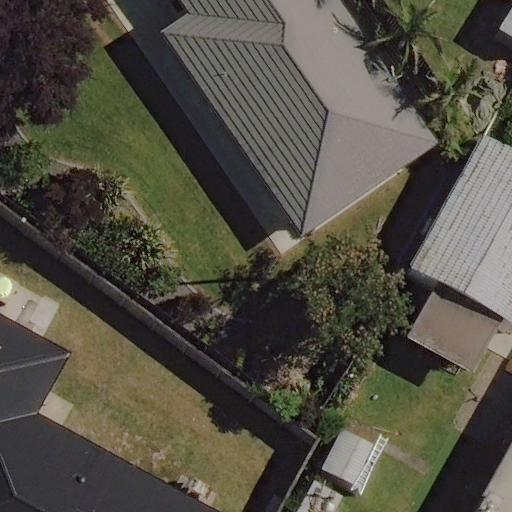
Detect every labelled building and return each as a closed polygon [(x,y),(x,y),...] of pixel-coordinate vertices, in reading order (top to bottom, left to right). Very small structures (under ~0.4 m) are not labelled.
[(429,159),(320,0),(167,0),(187,27),(156,48),(295,250),(429,159)] [(511,327),(511,170),(479,152),(406,285),(505,339),(511,327)] [(0,511),(180,511),(26,428),(58,370),(0,337),(0,511)] [(357,511),(393,444),(348,420),(300,511),(357,511)] [(511,511),(511,454),(480,511),(511,511)]
